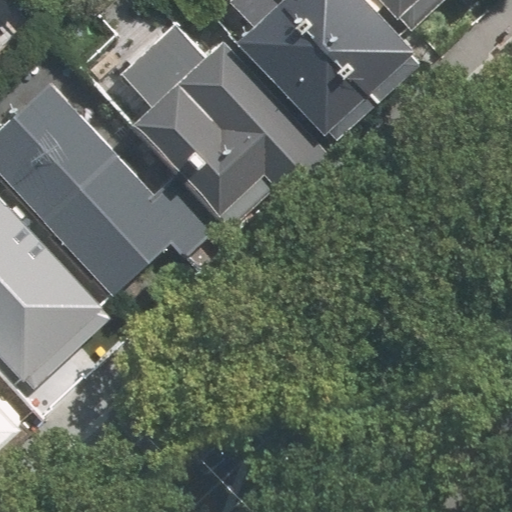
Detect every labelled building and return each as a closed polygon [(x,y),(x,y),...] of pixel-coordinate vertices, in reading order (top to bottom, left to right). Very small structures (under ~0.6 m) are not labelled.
[(425,55),(374,0),(281,0),(243,35),(335,135),(425,55)] [(389,0),(408,20),(428,0),(389,0)] [(282,194),(331,148),(222,35),(132,122),(230,223),(271,183),(282,194)] [(152,191),(48,77),(0,121),(0,169),(114,295),(172,242),(186,257),(217,229),(169,176),(152,191)] [(106,297),(0,186),(0,329),(1,331),(0,331),(0,368),(31,400),(65,367),(50,351),(106,297)] [(0,439),(24,416),(0,391),(0,439)]
